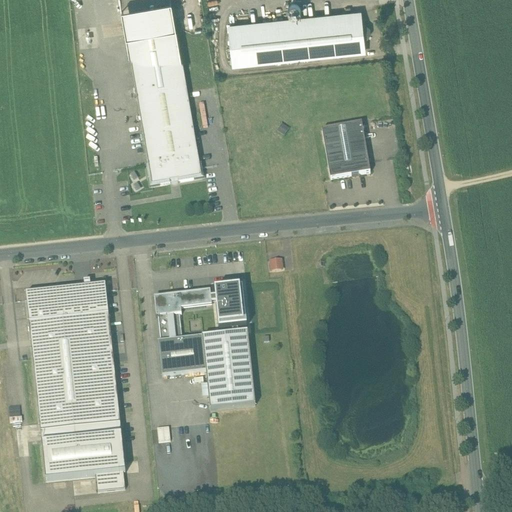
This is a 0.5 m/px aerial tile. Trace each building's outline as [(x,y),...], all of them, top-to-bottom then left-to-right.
[(171,2),(122,10),(126,35),(176,27),(171,2)] [(294,3),(293,4),(291,4),(290,5),(290,6),(289,7),(288,8),(288,9),(288,10),(288,11),(289,13),(290,15),(291,15),(292,16),(294,16),(295,16),(296,16),(297,15),(298,14),(300,13),(300,12),(300,11),(301,10),(300,8),(300,7),(299,6),(298,5),(296,4),(294,3)] [(360,12),(229,26),(234,66),(364,52),(360,12)] [(176,27),(126,35),(148,165),(198,156),(176,27)] [(362,124),(322,131),(329,171),(369,164),(362,124)] [(198,156),(148,165),(152,188),(202,179),(198,156)] [(369,164),(329,171),(331,181),(370,174),(369,164)] [(281,262),(271,264),(272,273),(282,272),(281,262)] [(85,290),(26,296),(46,483),(96,478),(98,494),(126,491),(124,475),(126,474),(106,287),(91,289),(91,283),(84,283),(85,290)] [(180,298),(155,300),(156,313),(156,314),(157,320),(158,320),(161,344),(183,342),(180,318),(182,317),(181,312),(212,309),(211,294),(180,298)] [(248,335),(203,340),(207,374),(206,374),(210,412),(256,407),(248,335)] [(161,344),(159,344),(163,378),(206,374),(207,374),(203,340),(183,342),(161,344)] [(158,443),(171,442),(170,428),(157,429),(158,443)]
